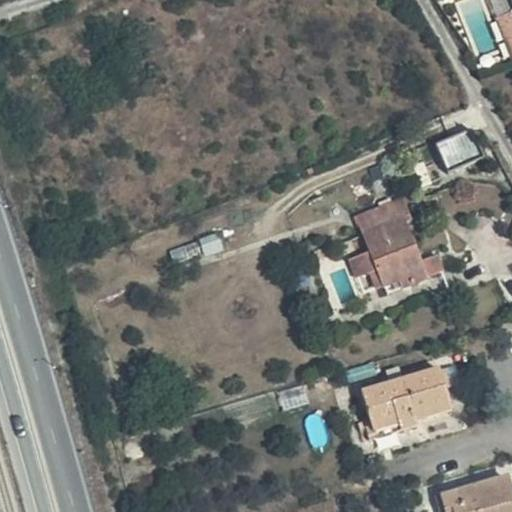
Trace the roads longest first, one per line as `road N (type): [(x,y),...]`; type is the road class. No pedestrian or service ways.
road 1 (primary): [(76,511),(0,255)]
road 2 (primary): [(0,357),(45,511)]
